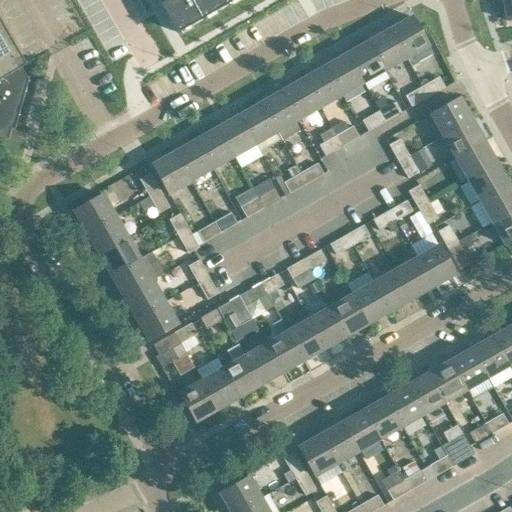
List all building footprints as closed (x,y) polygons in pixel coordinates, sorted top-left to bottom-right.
[(157,0),(169,20),(175,30),(177,33),(179,31),(190,26),(204,17),(203,14),(213,8),(215,11),(229,3),(227,0),(157,0)] [(432,54),(424,40),(411,17),(406,20),(406,21),(390,30),(405,57),(410,66),(432,54)] [(0,137),(5,139),(13,142),(20,144),(21,142),(8,139),(11,130),(14,131),(28,77),(27,77),(27,79),(21,68),(26,65),(0,20),(0,137)] [(405,57),(390,30),(368,42),(384,70),(405,57)] [(384,70),(368,42),(346,55),(362,82),(384,70)] [(362,82),(346,55),(325,67),(341,94),(362,82)] [(341,94),(325,67),(304,79),(319,107),(341,94)] [(438,77),(421,87),(427,98),(444,88),(438,77)] [(319,107),(304,79),(282,92),(298,119),(319,107)] [(427,98),(421,87),(404,96),(411,107),(427,98)] [(298,119),(282,92),(260,104),(281,141),(299,130),(293,121),(298,119)] [(460,102),(460,101),(458,98),(430,114),(432,117),(443,136),(470,121),(460,102)] [(395,102),(378,112),(384,122),(401,113),(395,102)] [(281,141),(260,104),(239,116),(260,153),(281,141)] [(384,122),(378,112),(361,121),(368,132),(384,122)] [(260,153),(239,116),(217,129),(238,165),(260,153)] [(345,121),(331,129),(335,136),(341,147),(358,137),(352,127),(349,128),(345,121)] [(483,142),(470,121),(443,136),(455,158),(483,142)] [(238,165),(217,129),(196,141),(211,168),(227,159),(233,168),(238,165)] [(341,147),(335,136),(331,129),(319,136),(323,143),(318,146),(324,156),(341,147)] [(388,146),(398,162),(409,156),(399,139),(388,146)] [(211,168),(196,141),(174,153),(190,181),(211,168)] [(495,164),(483,142),(455,158),(468,179),(495,164)] [(190,181),(174,153),(155,164),(152,165),(168,193),(171,192),(171,191),(190,181)] [(418,173),(409,156),(398,162),(407,179),(418,173)] [(317,164),(300,173),(306,184),(323,175),(317,164)] [(495,164),(468,179),(480,201),(507,185),(495,164)] [(306,184),(300,173),(296,166),(287,171),(291,178),(283,183),(289,194),(306,184)] [(139,180),(149,197),(159,191),(150,174),(139,180)] [(269,180),(252,190),(257,198),(263,209),(280,199),(273,188),(269,180)] [(408,192),(417,209),(428,203),(418,185),(408,192)] [(511,211),(511,193),(507,185),(480,201),(492,222),(511,211)] [(263,209),(257,198),(252,190),(235,199),(246,218),(263,209)] [(169,208),(159,191),(149,197),(158,214),(169,208)] [(104,200),(104,199),(101,194),(73,210),(76,216),(77,215),(87,232),(114,217),(104,200)] [(220,233),(241,221),(229,201),(208,213),(213,223),(220,233)] [(406,201),(389,211),(399,227),(400,227),(396,221),(412,212),(406,201)] [(438,219),(428,203),(417,209),(427,225),(438,219)] [(399,227),(389,211),(373,220),(379,231),(387,226),(390,232),(399,227)] [(511,240),(511,211),(492,222),(502,239),(505,245),(511,240)] [(169,220),(178,237),(189,231),(179,214),(169,220)] [(126,238),(114,217),(87,232),(99,254),(126,238)] [(220,233),(213,223),(197,232),(203,243),(220,233)] [(363,226),(346,235),(352,246),(369,236),(363,226)] [(438,232),(447,248),(458,242),(448,226),(438,232)] [(198,248),(189,231),(178,237),(188,254),(198,248)] [(352,246),(346,235),(330,245),(336,255),(352,246)] [(469,236),(458,242),(447,248),(457,265),(467,259),(463,251),(474,245),(469,236)] [(111,275),(138,260),(126,238),(99,254),(111,275)] [(439,246),(433,249),(434,249),(417,259),(432,286),(453,274),(455,274),(439,246)] [(320,250),(303,260),(309,270),(315,280),(310,270),(326,261),(320,250)] [(151,253),(139,260),(138,260),(111,275),(124,297),(151,281),(163,274),(151,253)] [(432,286),(417,259),(395,271),(411,298),(432,286)] [(188,266),(197,283),(208,277),(198,260),(188,266)] [(315,280),(309,270),(303,260),(286,269),(298,289),(315,280)] [(411,298),(395,271),(374,283),(389,310),(411,298)] [(277,275),(260,284),(274,308),(270,302),(279,297),(275,290),(283,285),(277,275)] [(217,294),(208,277),(197,283),(207,300),(217,294)] [(136,318),(163,303),(151,281),(124,297),(136,318)] [(389,310),(374,283),(352,296),(368,322),(389,310)] [(274,308),(260,284),(239,296),(252,320),(274,308)] [(352,296),(331,308),(346,335),(368,322),(352,296)] [(238,297),(217,309),(223,319),(244,307),(238,297)] [(176,325),(173,319),(173,320),(163,303),(136,318),(146,335),(145,335),(148,340),(176,325)] [(346,335),(331,308),(309,320),(324,347),(346,335)] [(223,319),(217,309),(200,318),(206,329),(223,319)] [(281,372),(303,359),(287,332),(281,320),(271,325),(278,337),(266,345),(281,372)] [(303,359),(324,347),(309,320),(287,332),(303,359)] [(191,324),(174,333),(181,343),(197,334),(191,324)] [(511,326),(493,337),(508,365),(511,362),(511,326)] [(180,344),(181,343),(174,333),(153,345),(158,355),(155,357),(159,365),(162,368),(186,354),(180,344)] [(508,365),(493,337),(471,350),(487,377),(508,365)] [(260,384),(281,372),(266,345),(244,357),(260,384)] [(487,377),(471,350),(449,362),(465,389),(487,377)] [(238,396),(260,384),(244,357),(223,369),(238,396)] [(465,389),(449,362),(428,374),(443,401),(465,389)] [(217,409),(238,396),(223,369),(201,381),(217,409)] [(443,401),(428,374),(406,386),(422,414),(443,401)] [(200,418),(217,409),(201,381),(184,391),(179,394),(195,422),(200,419),(200,418)] [(422,414),(406,386),(385,399),(400,426),(422,414)] [(400,426),(385,399),(363,411),(379,438),(400,426)] [(379,438),(363,411),(342,423),(357,451),(379,438)] [(502,414),(485,424),(491,434),(508,425),(502,414)] [(357,451),(342,423),(320,436),(336,463),(357,451)] [(491,434),(485,424),(468,433),(474,444),(491,434)] [(441,447),(446,456),(452,467),(474,455),(462,435),(441,447)] [(336,463),(320,436),(300,447),(299,447),(298,448),(314,476),(317,474),(336,463)] [(283,458),(295,479),(306,473),(293,452),(283,458)] [(452,467),(446,456),(429,465),(436,476),(452,467)] [(415,462),(398,471),(409,491),(426,482),(415,462)] [(409,491),(398,471),(381,480),(393,501),(409,491)] [(315,490),(306,473),(295,479),(304,496),(315,490)] [(250,482),(251,482),(248,477),(220,493),(223,498),(231,511),(237,511),(260,499),(250,482)] [(377,495),(360,505),(363,511),(373,511),(383,506),(377,495)] [(315,502),(320,511),(334,511),(326,496),(315,502)] [(267,511),(260,499),(237,511),(267,511)]
